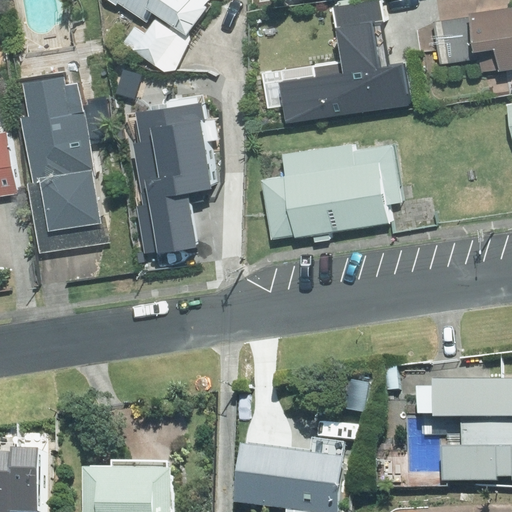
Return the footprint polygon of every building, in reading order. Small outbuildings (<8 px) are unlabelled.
[(215,0),(113,0),(119,4),(122,0),(149,21),(158,9),(171,19),(168,23),(161,17),(149,33),(139,26),(131,37),(172,67),(193,39),(189,36),(215,0)] [(511,9),(438,21),(444,64),(482,59),(483,72),(504,69),(508,91),(511,90),(511,9)] [(313,40),(323,106),(410,93),(403,42),(349,50),(347,35),(313,40)] [(32,53),(36,76),(79,68),(75,45),(32,53)] [(25,116),(43,252),(111,243),(89,81),(72,83),(71,75),(29,81),(34,115),(25,116)] [(130,107),(122,109),(140,208),(200,198),(191,142),(207,138),(202,95),(197,96),(197,89),(129,99),(130,107)] [(10,132),(0,133),(0,196),(18,194),(10,132)] [(404,202),(396,144),(356,149),(356,145),(287,156),(290,176),(266,179),(275,239),(394,221),(391,204),(404,202)] [(198,236),(176,239),(181,269),(203,266),(198,236)] [(511,381),(440,380),(439,419),(465,419),(464,446),(444,445),(444,479),(511,479),(511,381)] [(0,511),(39,511),(44,444),(7,441),(7,447),(0,446),(0,511)] [(341,511),(349,458),(248,444),(240,505),(292,511),(341,511)] [(175,511),(176,469),(89,468),(88,511),(175,511)]
